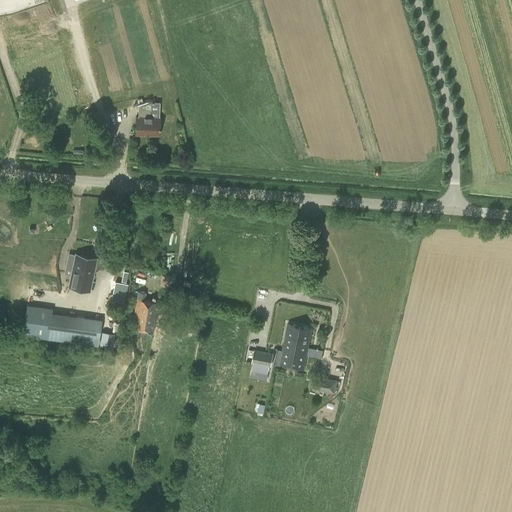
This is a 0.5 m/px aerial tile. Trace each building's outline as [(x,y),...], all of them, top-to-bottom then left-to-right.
[(151,115),(159,115),(159,101),(151,101),(151,115)] [(159,135),(159,117),(135,117),(135,134),(159,135)] [(75,254),(75,255),(70,254),(68,255),(67,263),(68,265),(73,266),(68,286),(89,290),(96,258),(75,254)] [(161,275),(160,285),(171,287),(172,276),(161,275)] [(115,283),(111,300),(124,302),(128,285),(128,284),(115,281),(115,283)] [(137,291),(131,327),(153,331),(158,302),(144,300),(146,293),(137,291)] [(52,308),(28,305),(23,334),(72,341),(76,316),(51,312),(52,308)] [(286,334),(282,350),(277,349),(275,363),(304,368),(311,328),(293,325),(291,335),(286,334)] [(273,353),(254,349),(251,367),(269,371),(273,353)] [(337,380),(318,376),(316,390),(334,393),(337,380)]
